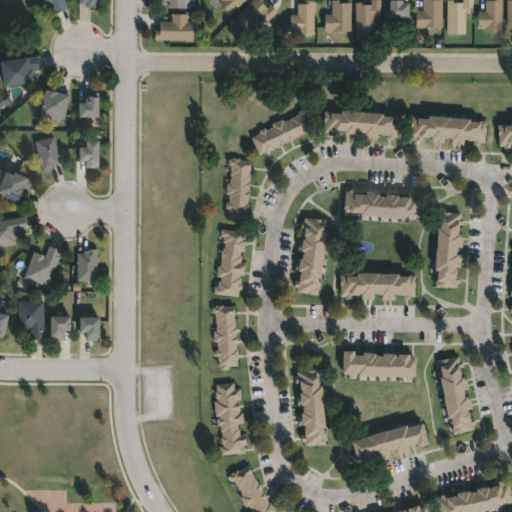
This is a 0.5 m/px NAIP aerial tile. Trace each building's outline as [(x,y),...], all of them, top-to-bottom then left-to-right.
[(63,0),(66,9),(55,13),(51,2),(44,5),(43,3),(38,5),(36,0),(63,0)] [(98,0),(98,8),(85,6),(85,3),(78,3),(78,0),(98,0)] [(184,0),(184,8),(168,8),(168,0),(184,0)] [(245,0),(230,15),(218,2),(220,0),(245,0)] [(263,4),(267,8),(270,5),(277,11),(265,24),(258,17),(244,31),(232,20),(252,0),(261,0),(264,3),(263,4)] [(314,0),(313,34),(297,34),(297,31),(289,30),(290,14),(297,15),(297,3),(303,3),(303,0),(314,0)] [(342,0),(342,3),(350,3),(350,31),(324,31),(324,14),(331,15),(331,0),(342,0)] [(380,0),(381,16),(373,16),(373,38),(355,38),(355,2),(361,2),(361,4),(371,4),(371,0),(380,0)] [(403,0),(403,4),(409,4),(409,18),(389,18),(389,0),(403,0)] [(442,0),(442,28),(415,28),(416,11),(423,11),(423,0),(442,0)] [(473,0),(473,14),(465,14),(465,34),(446,34),(447,0),(462,2),(462,0),(473,0)] [(502,0),(502,32),(485,32),(485,28),(478,28),(478,11),(485,11),(485,0),(502,0)] [(187,14),(187,22),(193,22),(193,41),(155,40),(155,30),(159,30),(159,21),(171,22),(171,14),(187,14)] [(7,87),(3,88),(0,68),(0,61),(36,56),(38,69),(33,70),(34,76),(32,76),(33,83),(7,87)] [(57,93),(63,94),(63,91),(68,92),(63,117),(39,111),(44,90),(57,93)] [(98,115),(78,115),(78,100),(85,100),(85,94),(87,94),(87,91),(98,91),(98,115)] [(381,111),(381,113),(397,113),(396,134),(391,133),(391,136),(385,136),(385,132),(379,132),(375,132),(375,134),(363,134),(363,130),(359,130),(356,129),(355,132),(349,132),(349,133),(343,133),(343,129),(333,129),(333,132),(326,132),(327,129),(322,129),(323,109),(340,110),(340,108),(381,111)] [(302,109),(304,112),(305,112),(312,130),(298,136),(292,138),(257,152),(251,136),(256,133),(255,132),(259,130),(264,128),(265,130),(272,127),(271,124),(281,119),(282,121),(289,119),(288,118),(298,114),(297,111),(302,109)] [(449,116),(469,117),(469,118),(485,119),(484,139),(450,137),(450,135),(443,135),(443,137),(436,136),(428,136),(428,135),(420,135),(420,138),(414,138),(414,135),(409,135),(410,114),(427,115),(427,113),(449,114),(449,116)] [(511,137),(509,138),(509,141),(497,142),(496,121),(501,121),(501,123),(511,122),(511,119),(511,118),(511,137)] [(51,168),(42,171),(34,140),(54,135),(60,162),(53,164),(54,166),(51,166),(51,168)] [(98,139),(97,166),(85,166),(85,159),(78,159),(79,145),(85,145),(85,138),(98,139)] [(239,157),(239,158),(249,159),(249,174),(248,180),(248,186),(247,186),(246,207),(246,218),(226,217),(227,207),(224,207),(225,200),(227,201),(228,196),(228,192),(225,192),(225,181),(228,181),(229,174),(229,163),(227,163),(227,156),(239,157)] [(0,168),(9,172),(10,169),(32,180),(27,191),(19,187),(13,200),(0,193),(0,168)] [(356,188),(355,192),(365,192),(365,190),(372,190),(378,191),(378,194),(385,194),(385,192),(398,193),(398,195),(401,195),(407,195),(408,191),(414,192),(414,194),(419,195),(417,215),(401,214),(401,216),(380,214),(360,213),(360,210),(350,209),(350,211),(343,210),(344,189),(349,190),(349,188),(356,188)] [(462,222),(462,223),(459,223),(458,233),(462,233),(461,245),(456,245),(456,249),(455,252),(460,253),(459,266),(455,266),(455,268),(456,268),(456,275),(459,275),(458,282),(456,281),(455,287),(435,285),(436,269),(433,268),(435,246),(436,246),(439,210),(460,211),(459,216),(462,217),(462,222)] [(26,228),(13,231),(16,242),(0,245),(0,220),(24,215),(26,228)] [(323,218),(321,234),(325,235),(319,275),(317,275),(316,286),(317,287),(316,293),(295,290),(295,285),(293,285),(294,279),(298,279),(299,269),(297,269),(298,262),(299,262),(299,256),(302,257),(302,252),(303,250),(300,249),(301,242),(303,233),(302,233),(303,229),(299,228),(300,220),(302,220),(303,215),(323,218)] [(245,243),(244,242),(242,250),(239,250),(239,254),(240,254),(239,261),(243,261),(242,274),(238,273),(238,276),(239,276),(238,283),(240,283),(240,288),(237,288),(236,295),(213,291),(214,285),(216,285),(217,279),(219,280),(220,275),(216,275),(217,265),(219,265),(222,249),(222,246),(223,241),(221,241),(222,235),(219,234),(220,227),(244,231),(243,238),(246,238),(245,243)] [(60,250),(48,284),(24,276),(33,251),(44,254),(44,256),(48,245),(60,250)] [(86,279),(76,279),(76,252),(83,252),(83,249),(87,249),(87,248),(96,248),(96,279),(86,279)] [(378,271),(398,271),(398,274),(414,274),(414,294),(408,294),(408,297),(403,297),(403,293),(393,292),(393,295),(391,295),(391,298),(381,298),(381,292),(376,292),(373,292),(373,294),(371,294),(371,297),(361,297),(361,292),(350,292),(350,296),(339,295),(339,273),(356,274),(356,271),(378,271)] [(43,301),(42,338),(30,338),(30,326),(28,326),(28,328),(17,328),(18,300),(43,301)] [(221,304),(222,305),(232,305),(233,320),(234,326),(235,326),(236,348),(237,351),(237,357),(236,357),(236,364),(228,365),(228,368),(219,368),(219,365),(217,365),(216,355),(214,355),(213,349),(216,349),(216,340),(212,340),(212,329),(215,329),(214,311),(211,311),(211,304),(221,304)] [(0,311),(8,313),(3,337),(0,336),(0,311)] [(57,338),(50,338),(50,315),(70,315),(70,331),(62,331),(62,338),(57,338)] [(99,316),(98,340),(86,340),(86,330),(79,330),(79,316),(99,316)] [(353,349),(353,353),(363,354),(363,351),(374,351),(374,354),(379,354),(382,354),(382,352),(394,352),(394,354),(397,354),(397,352),(408,352),(408,357),(415,357),(414,374),(410,373),(410,378),(404,378),(405,374),(399,374),(399,375),(357,374),(358,371),(355,371),(355,375),(349,374),(349,372),(341,372),(342,349),(353,349)] [(457,355),(458,360),(461,359),(462,366),(459,367),(460,376),(465,375),(466,383),(464,383),(465,388),(463,388),(464,396),(469,395),(471,407),(466,408),(467,411),(469,410),(470,417),(473,417),(474,423),(472,423),(473,428),(453,432),(450,416),(447,417),(436,359),(457,355)] [(316,375),(317,384),(320,384),(324,426),(322,426),(323,443),(303,445),(302,440),(300,440),(300,433),(304,433),(303,423),(301,423),(300,416),(300,411),(303,411),(302,406),(302,403),(300,403),(299,396),(299,391),(300,391),(300,388),(299,378),(297,378),(296,370),(317,368),(317,375),(316,375)] [(232,381),(233,388),(238,387),(240,398),(236,398),(238,412),(241,411),(242,422),(236,423),(237,427),(237,434),(244,433),(245,443),(242,443),(243,451),(219,453),(218,445),(222,445),(221,442),(220,443),(219,435),(220,435),(219,424),(216,424),(215,417),(218,416),(218,414),(215,415),(213,399),(215,399),(214,390),(216,390),(215,383),(232,381)] [(421,421),(428,443),(417,446),(415,441),(407,444),(407,446),(401,448),(396,450),(395,447),(387,450),(388,452),(382,454),(376,456),(375,453),(361,457),(360,455),(356,457),(351,440),(386,429),(387,429),(406,423),(406,425),(421,421)] [(249,469),(257,483),(268,502),(270,506),(273,511),(249,511),(251,511),(249,507),(247,504),(244,505),(239,496),(242,494),(238,487),(237,487),(232,479),(230,480),(227,474),(236,469),(237,470),(247,465),(249,469)] [(502,478),(503,480),(508,479),(511,500),(501,502),(501,503),(498,504),(498,506),(468,511),(438,511),(435,497),(439,496),(439,493),(445,492),(445,496),(456,494),(456,493),(463,491),(476,489),(476,488),(483,486),(491,485),(497,484),(496,480),(502,478)]
